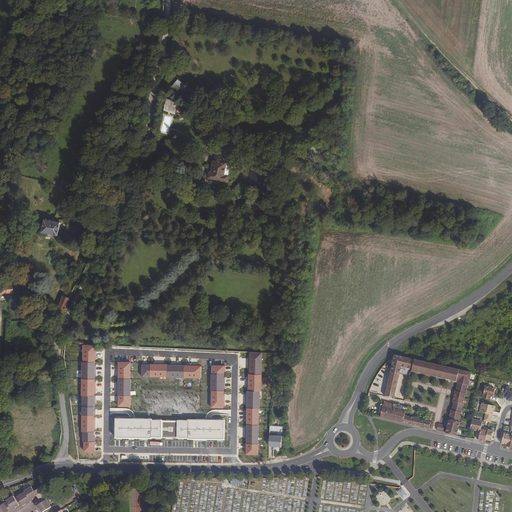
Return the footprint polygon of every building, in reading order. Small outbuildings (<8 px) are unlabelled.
[(174,84),(183,92),(187,88),(179,80),(174,84)] [(166,101),(164,108),(175,110),(176,104),(166,101)] [(209,170),(208,176),(215,177),(219,178),(227,180),(229,173),(224,172),(227,160),(213,158),(211,170),(209,170)] [(322,171),(318,177),(323,180),(328,174),(322,171)] [(207,187),(206,192),(222,195),(223,190),(207,187)] [(60,221),(44,218),(41,232),(58,235),(60,221)] [(0,293),(13,292),(13,285),(0,286),(0,293)] [(56,311),(63,314),(70,296),(64,293),(56,311)] [(83,360),(95,361),(95,345),(83,345),(83,360)] [(250,352),(249,373),(261,373),(262,353),(250,352)] [(411,371),(414,360),(395,355),(385,396),(392,397),(394,397),(399,374),(410,376),(411,372),(411,371)] [(83,378),(95,379),(95,361),(83,360),(83,378)] [(459,383),(462,371),(414,360),(411,371),(419,372),(424,373),(438,377),(438,376),(443,377),(443,378),(450,379),(450,375),(457,377),(459,377),(458,383),(459,383)] [(130,362),(118,362),(118,378),(130,379),(130,362)] [(141,377),(150,377),(151,365),(142,365),(141,377)] [(168,365),(151,365),(150,377),(168,378),(168,365)] [(185,366),(168,365),(168,378),(184,378),(185,366)] [(212,365),(212,374),(225,374),(225,366),(212,365)] [(202,366),(185,366),(184,378),(201,379),(202,366)] [(438,377),(424,373),(419,372),(411,371),(411,372),(458,383),(459,377),(457,377),(450,375),(450,379),(443,378),(443,377),(438,376),(438,377)] [(468,385),(471,373),(462,371),(459,383),(467,385),(468,385)] [(261,391),(261,373),(249,373),(248,390),(261,391)] [(212,374),(212,391),(225,391),(225,374),(212,374)] [(83,395),(95,395),(95,379),(83,378),(83,395)] [(130,379),(118,378),(118,396),(130,396),(130,379)] [(465,393),(467,385),(459,383),(458,383),(456,391),(465,393)] [(494,396),(494,394),(495,389),(485,386),(482,398),(491,400),(492,396),(493,397),(494,396)] [(260,408),(261,391),(248,390),(248,407),(260,408)] [(224,408),(225,391),(212,391),(211,407),(224,408)] [(464,404),(466,393),(465,393),(456,391),(455,391),(453,402),(454,402),(463,404),(464,404)] [(95,395),(83,395),(83,414),(95,415),(95,395)] [(130,396),(118,396),(118,407),(130,407),(130,396)] [(461,412),(463,404),(454,402),(452,410),(461,412)] [(492,411),(494,406),(484,404),(481,413),(486,414),(492,415),(493,411),(492,411)] [(430,422),(404,416),(405,412),(392,409),(383,407),(383,406),(381,405),(380,409),(380,411),(382,411),(380,417),(429,429),(430,423),(430,422)] [(259,424),(260,408),(248,407),(247,424),(259,424)] [(460,419),(461,412),(452,410),(451,410),(449,417),(460,419)] [(84,431),(95,431),(95,415),(83,414),(84,431)] [(115,419),(115,439),(224,441),(224,420),(208,420),(132,419),(115,419)] [(481,429),(483,421),(472,419),(470,428),(474,429),(474,430),(480,432),(481,429)] [(259,443),(259,424),(247,424),(247,443),(259,443)] [(444,429),(445,425),(438,424),(437,430),(446,432),(446,430),(444,429)] [(456,436),(459,426),(458,426),(449,424),(448,424),(446,430),(446,432),(446,433),(456,436)] [(486,440),(488,431),(481,429),(480,432),(478,440),(482,441),(485,442),(486,440)] [(493,432),(494,431),(488,429),(488,431),(486,440),(491,441),(493,435),(493,432)] [(84,441),(95,441),(95,431),(84,431),(84,441)] [(280,445),(281,435),(273,434),(273,432),(269,432),(268,439),(268,443),(268,444),(272,445),(275,445),(280,445)] [(507,445),(509,436),(509,435),(504,433),(501,443),(507,445)] [(95,441),(84,441),(84,451),(94,451),(95,441)] [(258,454),(259,443),(247,443),(246,454),(258,454)] [(234,447),(233,462),(240,462),(241,448),(234,447)] [(24,492),(29,500),(32,498),(34,497),(36,495),(34,491),(31,486),(23,491),(24,492)] [(38,500),(40,503),(46,499),(49,498),(42,486),(34,491),(36,495),(38,497),(39,499),(38,500)] [(402,487),(397,491),(403,498),(406,496),(408,495),(402,487)] [(17,497),(22,505),(24,503),(26,502),(27,504),(30,501),(29,500),(24,492),(17,497)] [(7,501),(13,510),(16,508),(16,507),(18,506),(20,504),(15,498),(14,495),(7,500),(7,501)] [(41,510),(41,511),(42,511),(51,506),(46,499),(40,503),(36,506),(38,509),(39,508),(41,510)] [(0,505),(0,511),(7,511),(9,511),(10,511),(13,510),(7,501),(0,505)]
